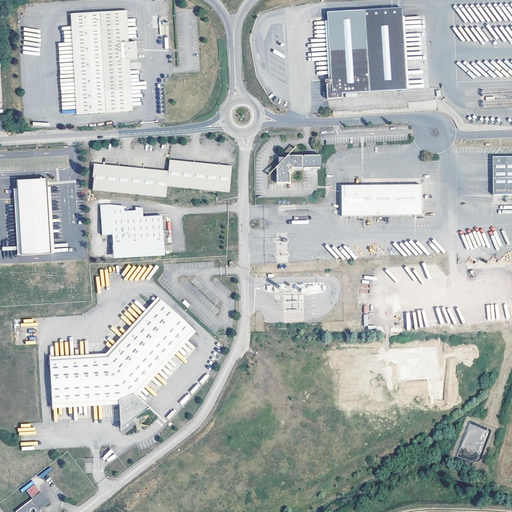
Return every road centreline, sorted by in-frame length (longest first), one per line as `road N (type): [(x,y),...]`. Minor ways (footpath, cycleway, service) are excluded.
road 1 (unclassified): [(244,133),(245,314),(238,344),(203,415),(82,511)]
road 2 (unknown): [(406,282),(501,275),(509,292),(497,301),(393,302),(389,288),(397,283)]
road 3 (unclassified): [(207,126),(0,141)]
road 4 (unclassified): [(258,119),(412,117),(435,133)]
road 5 (unknown): [(300,93),(271,84),(260,61),(261,15),(285,7),(296,14)]
